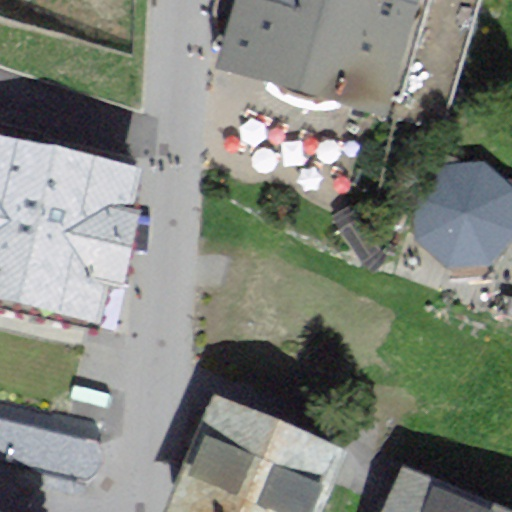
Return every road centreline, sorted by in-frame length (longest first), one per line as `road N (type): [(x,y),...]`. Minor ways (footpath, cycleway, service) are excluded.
road 1 (residential): [(166,192),(134,509)]
road 2 (residential): [(181,0),(166,192)]
road 3 (residential): [(166,192),(0,135)]
